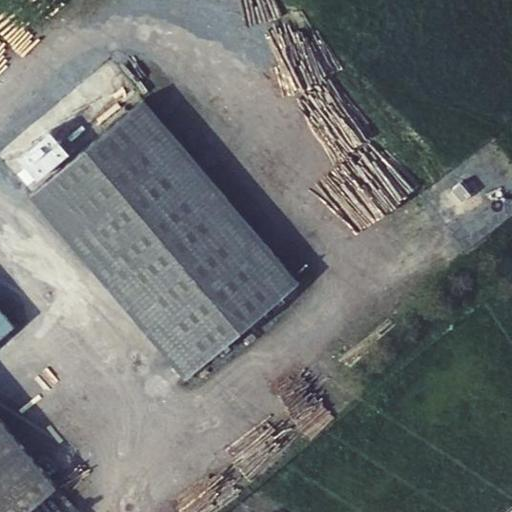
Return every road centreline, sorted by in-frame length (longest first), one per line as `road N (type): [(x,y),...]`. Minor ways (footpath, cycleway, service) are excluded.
road 1 (unknown): [(0,127),(109,48),(144,41),(174,47),(196,57),(269,137),(334,242),(345,273),(339,309),(201,454),(159,464),(130,439)]
road 2 (unknown): [(130,439),(0,263)]
